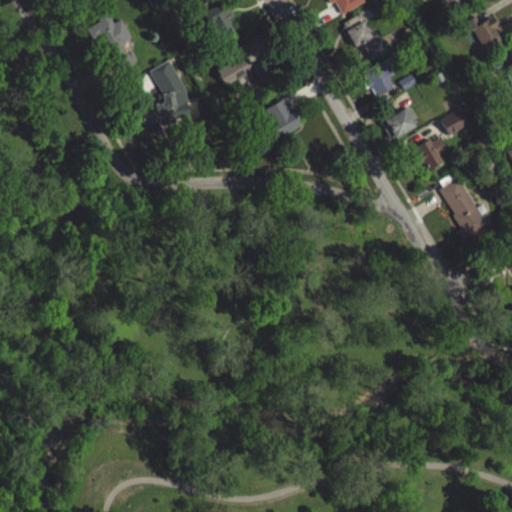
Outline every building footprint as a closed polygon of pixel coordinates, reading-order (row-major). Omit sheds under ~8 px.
[(233,14),(224,0),(222,0),(203,11),(220,40),(227,35),(225,31),(233,26),(228,17),(233,14)] [(363,0),(341,13),(337,6),(333,0),(329,2),(327,0),(363,0)] [(450,0),(438,0),(437,1),(444,13),(455,7),(452,2),(450,0)] [(104,9),(95,14),(98,19),(85,27),(91,38),(97,35),(101,42),(97,44),(100,50),(104,48),(114,65),(118,71),(132,63),(131,61),(135,58),(130,50),(126,52),(125,50),(124,51),(120,44),(123,42),(122,39),(129,35),(119,17),(111,21),(104,9)] [(360,11),(365,21),(361,23),(369,36),(352,46),(341,26),(343,25),(342,22),(360,11)] [(473,14),(475,18),(477,22),(489,16),(496,26),(493,28),(502,44),(493,49),(487,39),(479,43),(471,29),(465,32),(460,21),(473,14)] [(200,21),(208,34),(193,42),(186,29),(200,21)] [(380,36),(363,46),(366,52),(370,58),(387,48),(380,36)] [(356,71),(386,55),(380,43),(350,58),(356,71)] [(497,53),(500,58),(502,62),(490,70),(485,61),(497,53)] [(264,58),(256,63),(249,67),(241,54),(216,69),(224,83),(235,77),(239,83),(246,79),(253,91),(261,86),(260,84),(274,76),(264,58)] [(393,72),(384,56),(362,70),(367,78),(364,80),(367,86),(370,84),(376,93),(391,84),(386,76),(393,72)] [(511,60),(500,68),(511,86),(511,60)] [(410,73),(397,79),(399,84),(401,87),(414,81),(410,73)] [(182,88),(178,89),(160,92),(162,101),(154,103),(155,109),(140,112),(142,123),(157,121),(158,125),(174,122),(173,120),(172,114),(175,114),(174,104),(185,102),(182,88)] [(280,98),(283,104),(286,110),(289,108),(298,124),(276,137),(267,122),(270,121),(263,108),(280,98)] [(438,118),(457,107),(466,123),(447,134),(442,126),(438,118)] [(401,108),(381,120),(382,121),(379,123),(387,137),(391,135),(392,137),(412,125),(401,108)] [(411,147),(427,136),(430,140),(437,135),(444,147),(436,152),(441,159),(433,164),(434,165),(427,170),(411,147)] [(511,171),(511,150),(503,156),(511,171)] [(436,188),(455,176),(479,212),(483,210),(491,222),(461,242),(454,230),(459,227),(450,213),(452,212),(440,194),(436,188)] [(511,286),(507,287),(507,294),(500,294),(500,305),(507,305),(507,310),(508,310),(509,314),(511,313),(511,286)]
